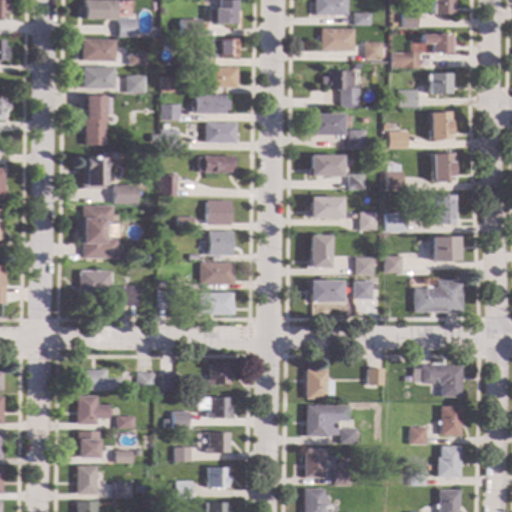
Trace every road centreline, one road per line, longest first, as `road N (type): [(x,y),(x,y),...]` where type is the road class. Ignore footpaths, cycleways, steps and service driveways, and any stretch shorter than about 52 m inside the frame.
road 1 (residential): [(269,0),(262,511)]
road 2 (residential): [(42,0),(36,511)]
road 3 (residential): [(511,339),(0,340)]
road 4 (residential): [(491,0),(492,511)]
